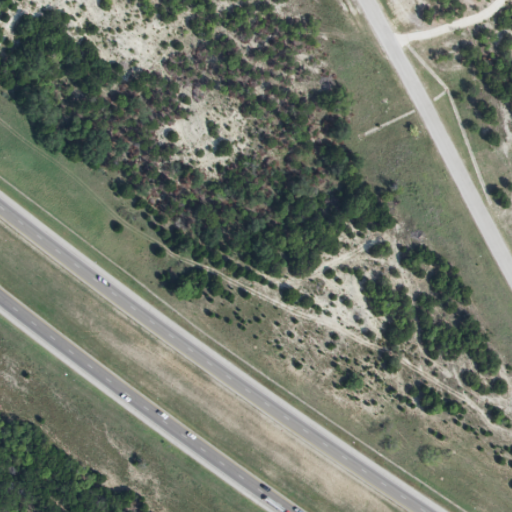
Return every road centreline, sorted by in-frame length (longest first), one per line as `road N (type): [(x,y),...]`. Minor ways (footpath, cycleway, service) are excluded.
road 1 (motorway): [(421,511),(0,211)]
road 2 (motorway): [(0,296),(306,511)]
road 3 (residential): [(365,0),(511,277)]
